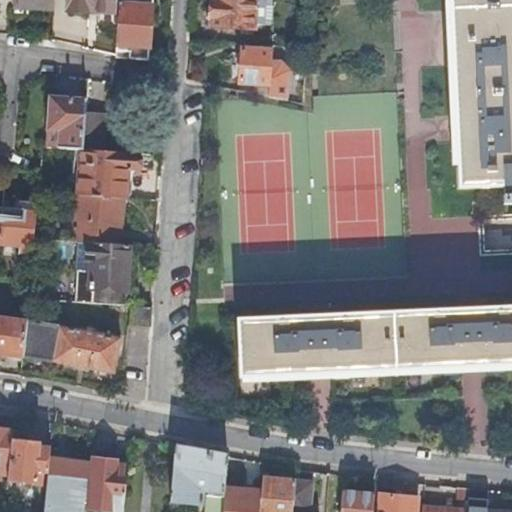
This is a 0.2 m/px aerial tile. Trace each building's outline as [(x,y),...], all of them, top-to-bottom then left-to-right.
[(66,0),(66,10),(88,12),(87,18),(111,20),(112,0),(66,0)] [(118,0),(115,50),(128,51),(128,57),(148,59),(151,0),(118,0)] [(211,0),(210,25),(270,30),(272,8),(270,8),(269,0),(211,0)] [(511,0),(448,0),(450,35),(454,133),(457,187),(511,185),(511,0)] [(256,81),(256,92),(269,95),(273,96),(287,99),(289,68),(281,60),(271,59),(271,50),(240,48),(238,79),(256,81)] [(46,146),(80,149),(81,149),(84,113),(86,98),(49,95),(46,146)] [(84,113),(81,149),(100,151),(103,114),(84,113)] [(77,195),(121,198),(124,199),(126,170),(136,170),(137,154),(100,151),(81,149),(80,149),(77,195)] [(77,242),(87,242),(118,245),(121,198),(77,195),(75,222),(78,222),(77,242)] [(0,218),(0,244),(32,247),(33,238),(36,205),(18,203),(17,211),(1,209),(0,218)] [(76,270),(74,302),(124,306),(128,246),(118,245),(87,242),(86,263),(90,263),(89,272),(76,270)] [(511,305),(507,305),(236,317),(238,376),(267,374),(511,364),(511,305)] [(149,308),(129,306),(127,326),(148,327),(149,308)] [(0,352),(22,355),(26,320),(0,316),(0,352)] [(118,338),(26,320),(22,355),(49,360),(55,360),(112,371),(118,338)] [(0,473),(7,475),(11,439),(12,430),(0,429),(0,473)] [(11,439),(7,475),(5,488),(10,489),(12,481),(46,485),(49,453),(50,448),(39,446),(40,442),(11,439)] [(227,455),(175,446),(168,511),(176,511),(177,501),(201,503),(202,489),(208,489),(205,511),(222,511),(225,486),(226,471),(227,455)] [(49,453),(46,485),(43,511),(82,511),(88,462),(69,460),(69,455),(49,453)] [(93,458),(88,507),(121,511),(125,465),(113,463),(114,460),(93,458)] [(262,476),(261,489),(258,511),(291,511),(291,509),(294,479),(262,476)] [(312,481),(294,479),(291,509),(309,510),(312,481)] [(258,511),(261,489),(225,486),(222,511),(258,511)] [(466,511),(511,511),(487,511),(488,490),(468,488),(466,509),(466,511)] [(342,490),(340,511),(372,511),(374,493),(342,490)] [(377,511),(414,511),(416,497),(379,494),(377,511)]
